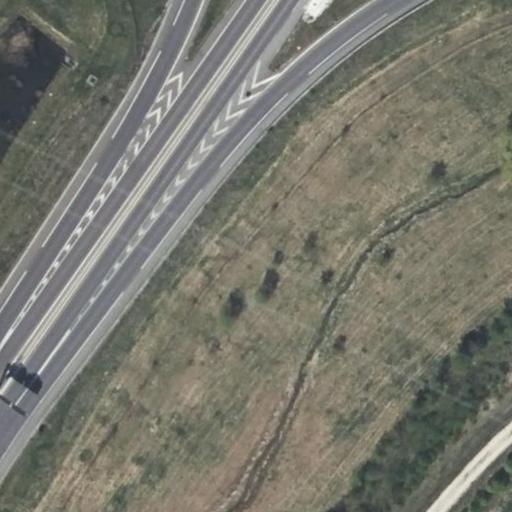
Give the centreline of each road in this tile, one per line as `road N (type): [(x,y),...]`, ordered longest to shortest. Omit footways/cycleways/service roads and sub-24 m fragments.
road 1 (motorway): [(16,401),(50,374),(248,110),(311,51),(386,0)]
road 2 (motorway): [(16,401),(35,362),(289,0)]
road 3 (motorway): [(250,0),(0,360)]
road 4 (motorway): [(187,0),(129,126),(0,325)]
